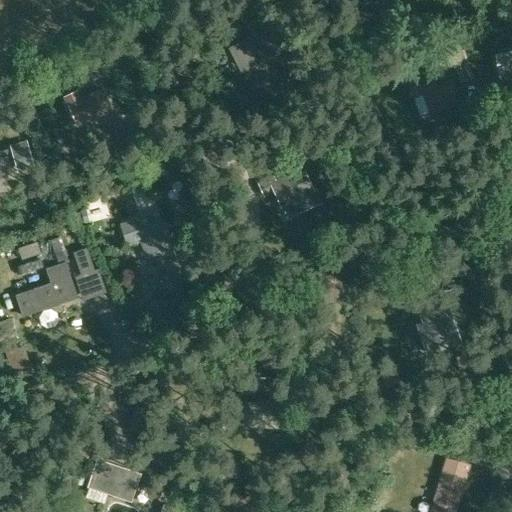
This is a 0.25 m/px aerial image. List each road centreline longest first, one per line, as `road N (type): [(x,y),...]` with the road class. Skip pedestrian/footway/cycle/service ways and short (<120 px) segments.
road 1 (track): [(511,190),(34,399),(16,398),(0,357)]
road 2 (track): [(265,295),(186,116)]
